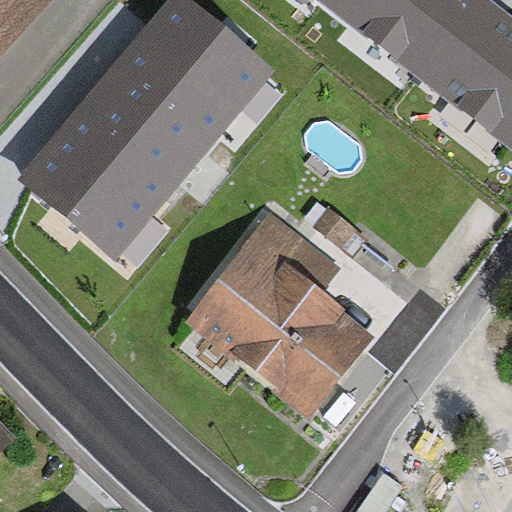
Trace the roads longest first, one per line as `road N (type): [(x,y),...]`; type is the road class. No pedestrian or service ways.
road 1 (residential): [(511,249),(317,511)]
road 2 (tertiary): [(205,511),(131,449),(0,312)]
